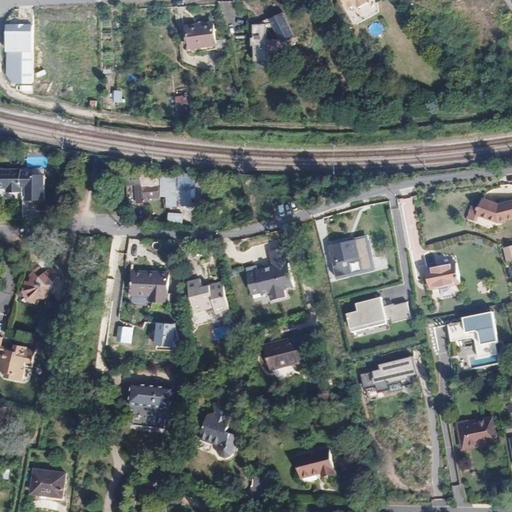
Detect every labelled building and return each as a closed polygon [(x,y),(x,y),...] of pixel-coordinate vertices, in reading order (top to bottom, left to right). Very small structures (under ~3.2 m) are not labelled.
[(342,0),(348,10),(357,5),(359,8),(368,3),(365,0),(342,0)] [(153,16),(163,15),(163,7),(153,8),(153,16)] [(174,7),(163,7),(163,15),(175,14),(174,7)] [(139,17),(153,16),(153,8),(137,9),(139,17)] [(296,36),(283,12),(269,19),(283,43),(296,36)] [(271,22),(253,23),(254,67),(270,67),(269,28),(271,28),(271,22)] [(34,84),(34,23),(6,23),(7,84),(34,84)] [(198,25),(187,27),(191,53),(230,47),(228,39),(217,41),(214,23),(198,25)] [(21,93),(34,94),(34,85),(22,84),(21,93)] [(113,91),(113,102),(121,102),(122,91),(113,91)] [(194,94),(176,97),(179,112),(197,109),(194,94)] [(134,186),(135,193),(139,193),(140,203),(148,202),(147,199),(154,198),(159,197),(157,170),(140,169),(132,170),(134,186)] [(21,170),(0,170),(0,187),(8,187),(8,193),(22,192),(21,170)] [(167,206),(191,204),(189,174),(161,172),(161,196),(167,196),(167,206)] [(477,214),(476,215),(498,222),(511,218),(511,200),(507,202),(498,204),(482,198),(479,208),(471,206),(469,211),(477,214)] [(200,211),(219,210),(218,200),(200,201),(200,211)] [(36,215),(36,201),(23,201),(23,214),(36,215)] [(71,214),(75,214),(75,206),(66,206),(66,214),(71,214)] [(477,214),(469,211),(467,219),(474,221),(476,215),(477,214)] [(183,222),(183,213),(168,213),(168,222),(183,222)] [(342,242),(329,245),(337,277),(375,268),(367,236),(342,242)] [(294,287),(285,247),(276,250),(271,251),(274,267),(248,273),(254,297),(270,293),(271,301),(288,297),(286,289),(294,287)] [(443,266),(427,269),(431,289),(461,283),(457,263),(443,266)] [(26,281),(23,292),(28,300),(39,304),(40,298),(45,299),(49,296),(53,281),(45,273),(42,270),(39,267),(30,275),(32,277),(30,283),(26,281)] [(58,276),(50,269),(45,273),(53,281),(58,276)] [(135,272),(134,294),(152,295),(152,300),(169,301),(170,273),(151,273),(135,272)] [(196,311),(216,306),(218,314),(232,310),(224,282),(218,284),(212,285),(212,287),(204,289),(202,279),(189,282),(196,311)] [(381,296),(355,303),(357,310),(347,313),(351,329),(391,319),(393,322),(412,318),(409,301),(386,306),(381,296)] [(206,311),(194,315),(197,324),(209,320),(206,311)] [(493,316),(449,323),(452,340),(472,337),(477,339),(479,354),(480,356),(500,352),(493,316)] [(177,324),(158,322),(156,345),(176,346),(177,324)] [(287,341),(268,346),(274,368),(309,359),(303,336),(287,341)] [(23,381),(26,365),(34,366),(36,351),(27,350),(28,347),(19,345),(18,352),(14,351),(9,350),(4,349),(0,366),(0,371),(7,373),(6,378),(23,381)] [(408,375),(416,373),(412,358),(381,366),(382,370),(374,372),(376,377),(373,378),(374,384),(389,380),(390,383),(409,378),(408,375)] [(177,387),(134,382),(131,415),(136,415),(135,424),(149,426),(167,428),(167,419),(173,420),(175,400),(188,402),(190,376),(178,375),(177,387)] [(239,442),(239,436),(229,432),(234,419),(225,390),(215,392),(217,402),(216,402),(218,412),(211,415),(202,439),(220,445),(220,451),(224,456),(229,458),(234,456),(236,454),(237,451),(238,451),(240,451),(241,447),(239,442)] [(88,440),(91,418),(82,417),(79,439),(81,439),(88,440)] [(468,424),(459,426),(463,448),(480,445),(497,442),(492,417),(468,422),(468,424)] [(299,457),(304,477),(316,474),(323,472),(324,476),(337,473),(331,448),(299,457)] [(55,496),(65,497),(68,473),(37,469),(34,492),(44,493),(55,495),(55,496)] [(156,500),(156,476),(142,476),(142,500),(156,500)]
